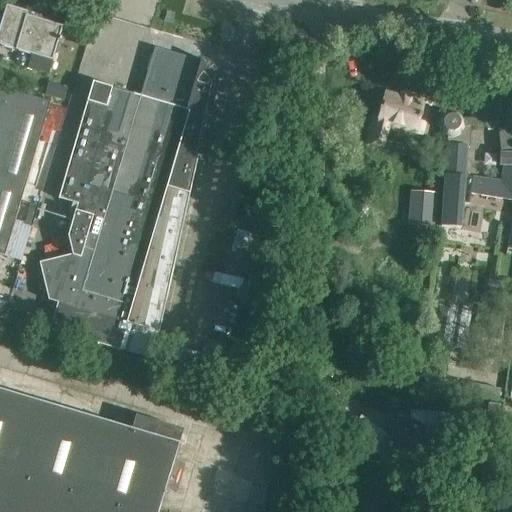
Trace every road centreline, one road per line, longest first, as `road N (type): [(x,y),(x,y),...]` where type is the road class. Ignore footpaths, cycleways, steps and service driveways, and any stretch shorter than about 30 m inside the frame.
road 1 (residential): [(296,511),(326,11)]
road 2 (unclassified): [(326,11),(511,42)]
